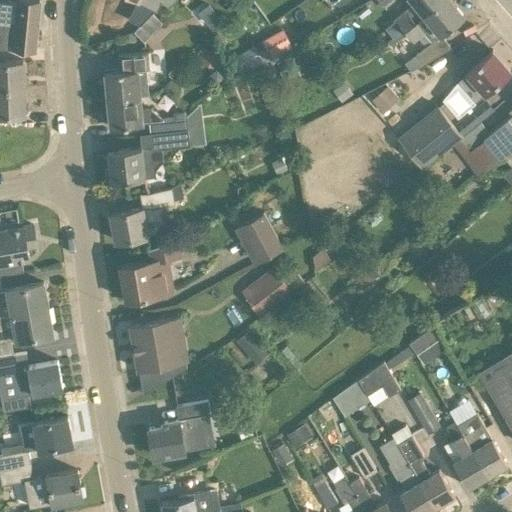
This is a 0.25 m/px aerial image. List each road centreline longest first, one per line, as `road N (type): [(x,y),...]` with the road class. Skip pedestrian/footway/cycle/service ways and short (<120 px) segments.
road 1 (tertiary): [(126,511),(71,178)]
road 2 (tertiary): [(71,178),(57,0)]
